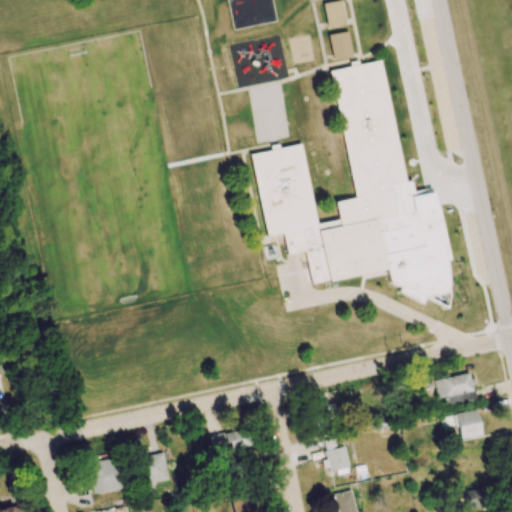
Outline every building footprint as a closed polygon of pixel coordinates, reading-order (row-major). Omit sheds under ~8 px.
[(321,3),(326,29),(344,26),(339,0),(321,3)] [(351,57),(346,31),(326,35),(331,61),(351,57)] [(329,69),(351,199),(334,202),(337,220),(314,223),(301,144),(282,147),(269,144),(268,150),(249,154),(263,236),(280,233),(284,255),(302,251),(308,284),(384,270),(387,284),(396,286),(398,296),(421,301),(421,300),(444,305),(448,289),(445,269),(447,258),(438,206),(433,205),(430,188),(412,191),(410,182),(401,180),(381,60),(329,69)] [(431,380),(435,398),(443,396),(445,405),(473,399),(468,372),(431,380)] [(454,414),(459,439),(480,435),(475,409),(454,414)] [(248,449),(247,431),(209,433),(210,451),(248,449)] [(343,446),(336,448),(333,438),(321,441),(328,472),(348,468),(343,446)] [(167,479),(161,452),(137,457),(144,489),(153,488),(152,482),(167,479)] [(90,493),(118,490),(114,460),(87,463),(90,493)] [(225,463),(225,484),(243,483),(242,462),(225,463)] [(462,490),(464,508),(484,506),(483,488),(462,490)] [(335,511),(354,511),(350,490),(332,494),(335,511)] [(252,511),(248,493),(228,497),(231,511),(252,511)]
